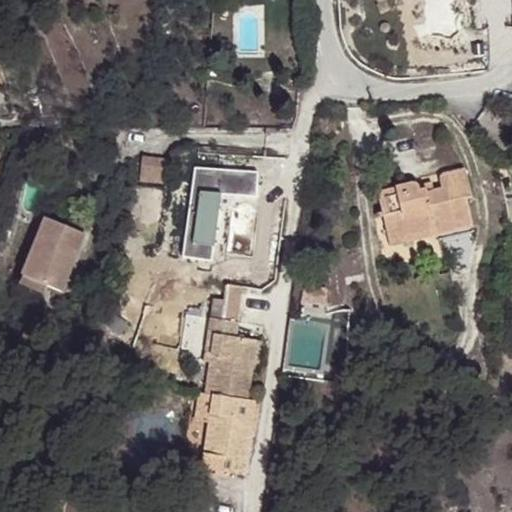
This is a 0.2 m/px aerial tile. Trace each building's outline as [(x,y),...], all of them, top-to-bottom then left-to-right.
[(31,156),(46,156),(46,140),(37,140),(37,143),(31,143),(31,156)] [(462,150),(418,160),(423,181),(390,188),(391,197),(379,200),(382,210),(374,213),(376,218),(384,215),(393,213),(398,234),(437,225),(438,231),(440,238),(476,231),(467,194),(472,193),(462,150)] [(241,165),(220,177),(228,191),(249,180),(245,173),(241,165)] [(254,168),(245,173),(249,180),(256,177),(254,168)] [(228,191),(220,177),(213,180),(220,195),(228,191)] [(390,241),(400,241),(398,234),(393,213),(384,215),(390,241)] [(45,220),(21,277),(62,292),(85,235),(45,220)] [(400,241),(438,231),(437,225),(398,234),(400,241)] [(203,357),(209,359),(215,330),(236,333),(237,319),(210,315),(203,357)] [(213,391),(247,397),(252,366),(257,338),(236,333),(215,330),(209,359),(205,390),(213,391)] [(257,338),(252,366),(260,366),(264,339),(257,338)] [(213,391),(205,390),(200,418),(208,419),(213,391)] [(253,402),(254,397),(247,397),(213,391),(208,419),(202,451),(233,455),(244,456),(249,428),(253,402)] [(258,402),(253,402),(249,428),(254,428),(258,402)] [(233,455),(202,451),(200,464),(230,469),(233,455)] [(54,502),(52,511),(65,511),(67,505),(54,502)]
